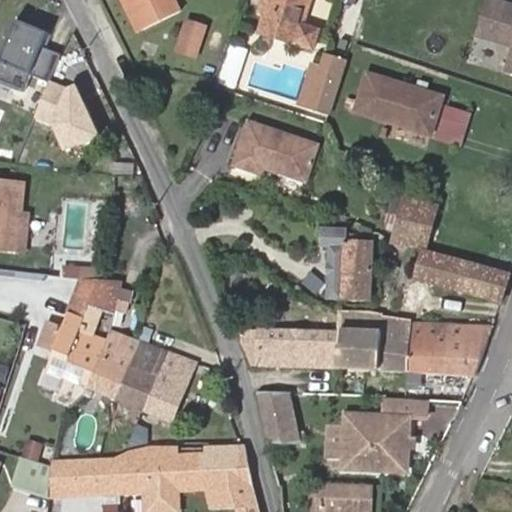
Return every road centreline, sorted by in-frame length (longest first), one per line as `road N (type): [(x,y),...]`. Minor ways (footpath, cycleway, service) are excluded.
road 1 (residential): [(278,511),(183,197),(81,0)]
road 2 (residential): [(428,511),(511,318)]
